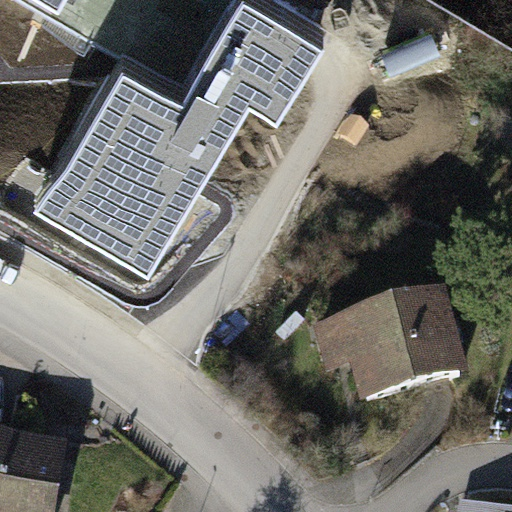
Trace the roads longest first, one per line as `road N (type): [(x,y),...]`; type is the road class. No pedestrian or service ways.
road 1 (residential): [(258,482),(57,316),(0,293)]
road 2 (residential): [(391,511),(442,472),(511,461)]
